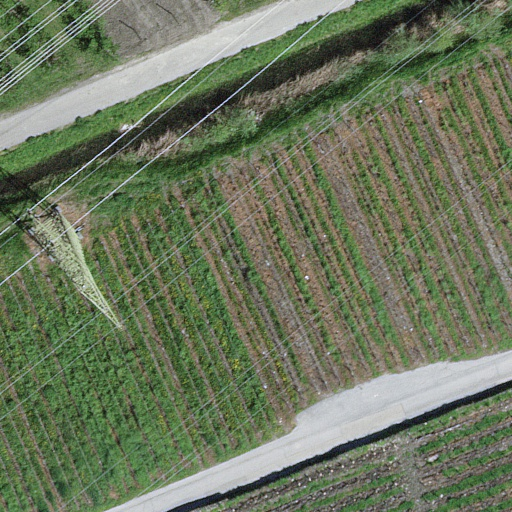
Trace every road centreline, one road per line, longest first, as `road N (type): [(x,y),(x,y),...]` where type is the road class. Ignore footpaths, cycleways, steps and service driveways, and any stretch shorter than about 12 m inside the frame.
road 1 (unclassified): [(133,511),(511,365)]
road 2 (unclassified): [(0,141),(340,0)]
